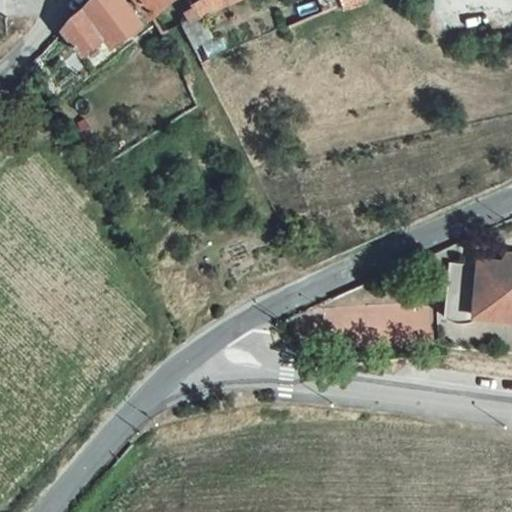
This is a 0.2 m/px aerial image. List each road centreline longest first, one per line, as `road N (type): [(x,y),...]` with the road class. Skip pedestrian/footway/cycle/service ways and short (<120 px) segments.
road 1 (tertiary): [(511,196),(212,339)]
road 2 (unclassified): [(511,410),(288,373),(244,362),(212,339)]
road 3 (tertiary): [(212,339),(48,511)]
